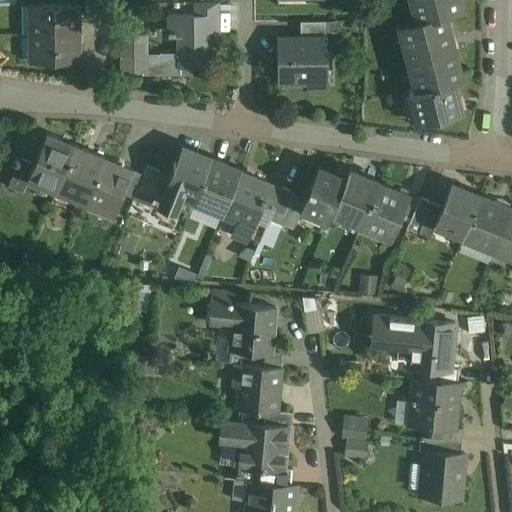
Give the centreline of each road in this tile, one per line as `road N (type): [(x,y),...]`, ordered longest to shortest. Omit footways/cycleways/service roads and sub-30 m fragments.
road 1 (residential): [(246,124),(0,100)]
road 2 (residential): [(490,158),(246,124)]
road 3 (residential): [(504,511),(485,342)]
road 4 (residential): [(490,158),(500,0)]
road 5 (residential): [(337,511),(315,371)]
road 6 (residential): [(245,0),(246,124)]
